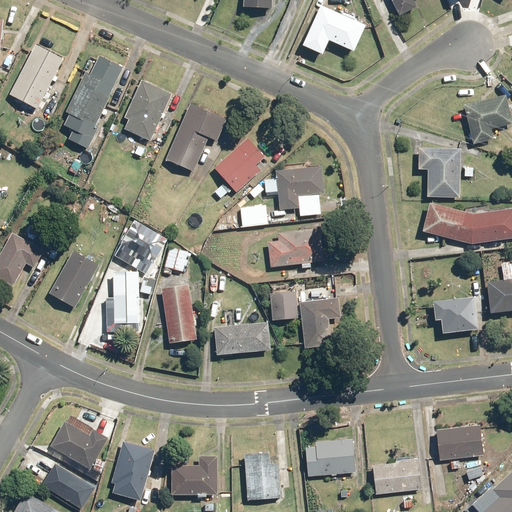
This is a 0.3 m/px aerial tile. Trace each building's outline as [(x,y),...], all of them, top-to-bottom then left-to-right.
[(270,0),(243,0),(243,10),(270,11),(270,0)] [(388,0),(397,18),(418,9),(413,0),(388,0)] [(363,29),(320,9),(308,35),(309,35),(303,48),(322,57),(327,44),(352,55),(363,29)] [(8,97),(34,111),(60,63),(34,49),(8,97)] [(62,139),(89,150),(121,72),(94,61),(62,139)] [(121,131),(148,143),(169,96),(142,84),(121,131)] [(494,141),(491,129),(510,124),(503,96),(465,106),(473,146),(494,141)] [(216,144),(224,121),(216,118),(191,106),(164,162),(190,174),(206,141),(216,144)] [(244,142),(215,170),(228,183),(227,184),(237,193),(258,172),(252,166),(261,158),(244,142)] [(424,196),(457,197),(459,150),(430,149),(418,149),(416,170),(425,171),(424,196)] [(297,197),(323,194),(320,167),(294,170),(275,172),(280,211),(298,209),(297,197)] [(319,198),(300,200),(302,216),(321,214),(319,198)] [(427,203),(419,231),(470,245),(511,238),(511,209),(471,216),(427,203)] [(239,208),(240,227),(266,225),(265,207),(239,208)] [(106,271),(115,275),(112,275),(112,324),(136,324),(136,275),(132,275),(144,250),(153,233),(136,224),(129,238),(123,235),(106,271)] [(319,241),(318,231),(276,235),(277,244),(269,245),(271,269),(322,264),(320,240),(319,241)] [(12,233),(0,254),(0,280),(13,288),(26,265),(33,269),(43,252),(12,233)] [(165,243),(155,238),(145,261),(155,265),(165,243)] [(165,268),(181,271),(184,255),(168,252),(165,268)] [(48,296),(74,310),(97,267),(71,253),(48,296)] [(305,282),(307,299),(328,297),(327,280),(305,282)] [(511,281),(487,284),(490,313),(511,310),(511,281)] [(195,342),(186,286),(158,290),(167,347),(195,342)] [(294,319),(292,294),(269,296),(272,321),(294,319)] [(471,298),(429,303),(431,320),(439,319),(441,334),(475,330),(473,315),(472,308),(471,298)] [(313,302),(299,304),(305,351),(331,348),(328,320),(339,319),(337,299),(313,302)] [(212,330),(215,358),(268,352),(265,324),(212,330)] [(92,416),(72,408),(68,418),(88,427),(92,416)] [(436,426),(441,459),(479,454),(474,420),(436,426)] [(67,421),(51,447),(91,471),(106,445),(67,421)] [(304,447),(308,479),(354,473),(350,442),(304,447)] [(105,492),(139,501),(153,453),(119,443),(105,492)] [(171,465),(169,492),(216,495),(217,467),(217,457),(196,457),(196,466),(171,465)] [(244,458),(247,499),(275,497),(273,457),(244,458)] [(374,466),(377,496),(419,492),(415,462),(374,466)] [(57,464),(45,484),(84,507),(96,487),(57,464)] [(511,511),(511,466),(474,503),(483,511),(511,511)] [(479,468),(465,473),(468,482),(483,477),(479,468)] [(59,511),(24,492),(11,511),(59,511)]
